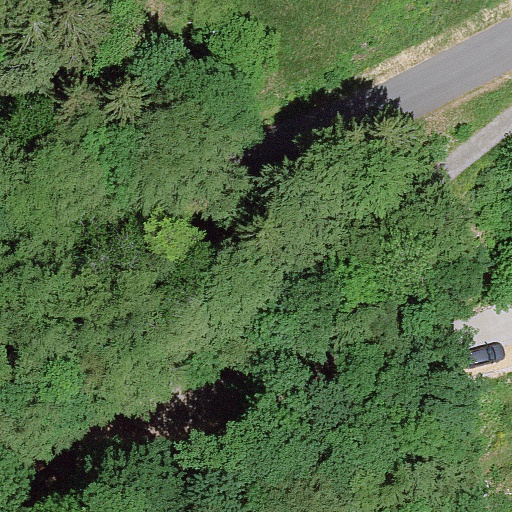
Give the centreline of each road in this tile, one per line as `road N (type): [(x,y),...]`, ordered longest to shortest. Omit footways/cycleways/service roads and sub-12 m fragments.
road 1 (track): [(511,113),(433,176),(156,359),(117,424),(225,398),(337,352),(453,334),(511,314)]
road 2 (track): [(117,424),(39,450),(0,494)]
